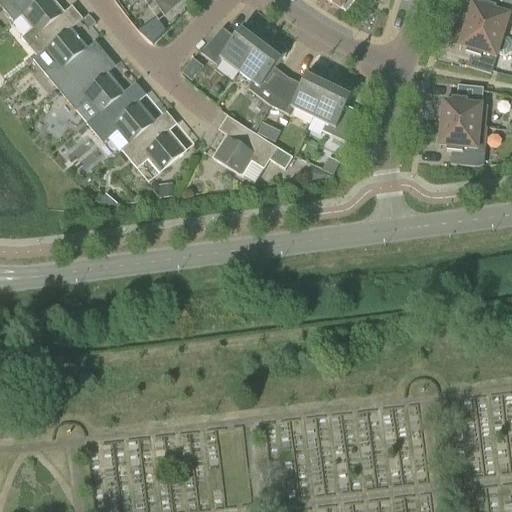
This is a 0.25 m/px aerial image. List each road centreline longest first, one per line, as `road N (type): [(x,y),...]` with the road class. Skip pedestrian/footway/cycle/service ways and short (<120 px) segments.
road 1 (residential): [(0,280),(392,228)]
road 2 (residential): [(392,228),(383,129),(399,68)]
road 3 (residential): [(399,68),(343,47),(274,0)]
road 4 (residential): [(392,228),(511,212)]
